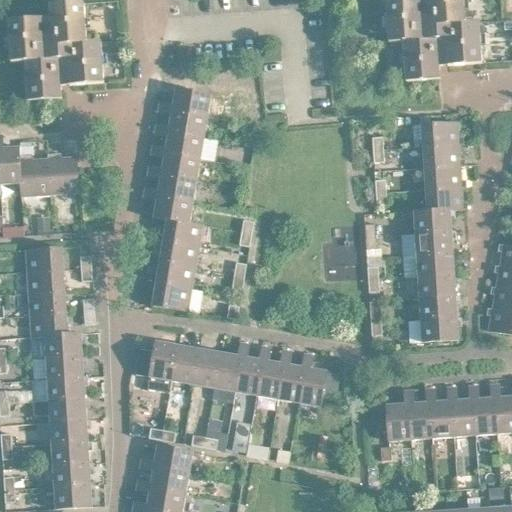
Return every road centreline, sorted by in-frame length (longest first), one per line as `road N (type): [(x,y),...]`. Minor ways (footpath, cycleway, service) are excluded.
road 1 (residential): [(148,30),(143,117),(120,221),(118,310)]
road 2 (residential): [(302,107),(294,21),(148,30)]
road 3 (residential): [(116,511),(118,310)]
